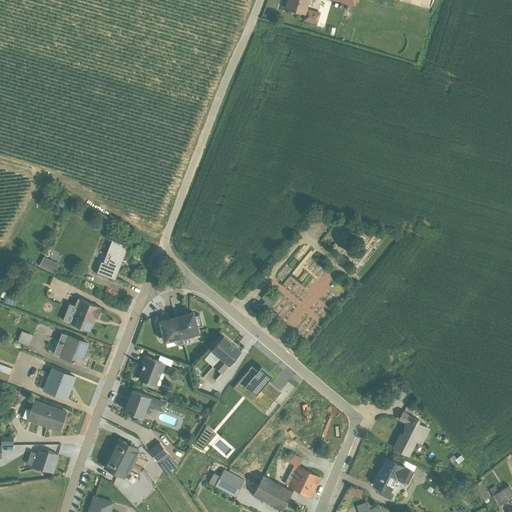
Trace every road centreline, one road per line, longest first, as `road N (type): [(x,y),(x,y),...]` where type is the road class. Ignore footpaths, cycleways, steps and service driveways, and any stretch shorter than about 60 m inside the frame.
road 1 (residential): [(192,282),(351,413),(355,425),(320,511)]
road 2 (unclassified): [(259,0),(160,250)]
road 3 (residential): [(65,511),(142,297)]
